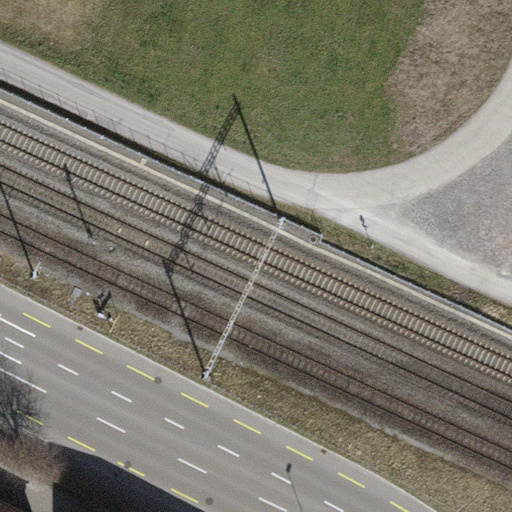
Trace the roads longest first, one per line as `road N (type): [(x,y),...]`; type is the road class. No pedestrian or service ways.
road 1 (unclassified): [(329,192),(272,183),(0,58)]
road 2 (primary): [(0,360),(301,511)]
